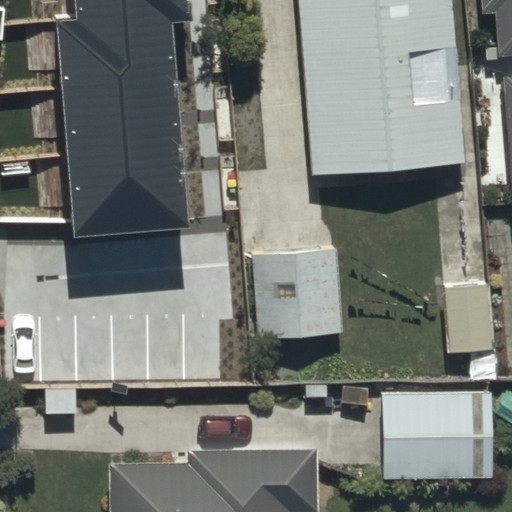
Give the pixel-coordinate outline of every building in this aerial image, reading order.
[(187,226),(171,24),(190,22),(188,0),(72,0),(74,16),(55,18),(76,235),(187,226)] [(453,0),(298,0),(309,173),(463,164),(453,0)] [(511,77),(504,78),(511,213),(511,212),(511,0),(477,0),(478,10),(495,9),(497,55),(511,54),(511,77)] [(119,243),(35,241),(32,364),(116,366),(119,243)] [(341,332),(331,245),(255,254),(265,341),(341,332)] [(490,284),(440,287),(444,351),(494,347),(490,284)] [(490,386),(384,386),(384,475),(490,475),(490,386)] [(318,511),(319,445),(188,445),(188,462),(110,462),(109,511),(318,511)]
